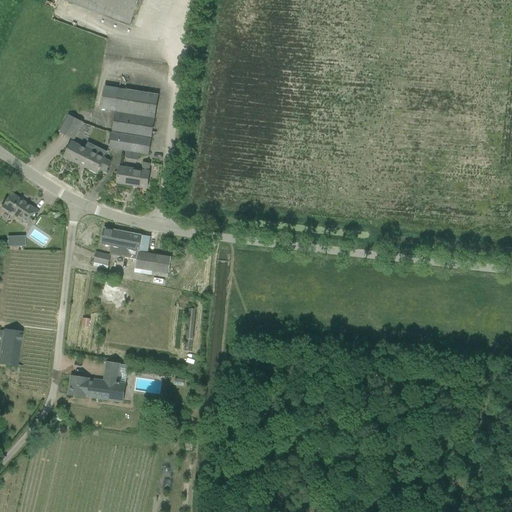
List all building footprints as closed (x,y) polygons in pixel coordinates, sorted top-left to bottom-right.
[(63,0),(130,25),(139,0),(63,0)] [(115,111),(119,89),(105,87),(101,109),(115,111)] [(119,89),(115,111),(112,133),(120,134),(151,139),(158,95),(119,89)] [(93,110),(79,105),(76,114),(91,118),(93,110)] [(61,132),(74,139),(82,122),(70,116),(61,132)] [(109,149),(117,150),(120,134),(112,133),(109,149)] [(120,134),(117,150),(149,155),(151,139),(120,134)] [(110,162),(104,159),(103,159),(106,152),(94,146),(91,152),(72,143),(65,157),(97,173),(99,169),(105,172),(110,162)] [(147,188),(149,172),(150,165),(143,163),(142,171),(120,167),(117,183),(147,188)] [(11,193),(2,206),(21,221),(29,226),(39,212),(11,193)] [(134,273),(167,278),(171,258),(147,254),(151,237),(104,228),(101,244),(111,246),(110,254),(137,260),(134,273)] [(94,262),(108,265),(110,257),(96,253),(94,262)] [(193,339),(196,309),(190,308),(187,338),(193,339)] [(83,319),(82,327),(89,327),(90,320),(83,319)] [(0,354),(0,362),(13,365),(23,367),(23,366),(16,365),(17,361),(21,333),(3,330),(0,354)] [(193,340),(186,339),(185,351),(192,352),(193,340)] [(71,377),(69,395),(86,397),(122,403),(125,385),(117,384),(120,364),(106,362),(104,382),(88,380),(88,379),(71,377)]
